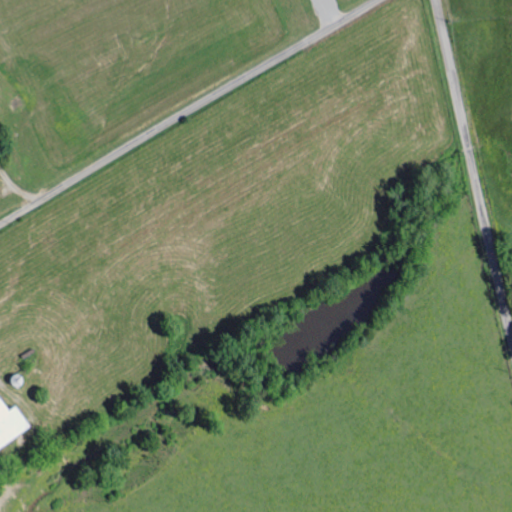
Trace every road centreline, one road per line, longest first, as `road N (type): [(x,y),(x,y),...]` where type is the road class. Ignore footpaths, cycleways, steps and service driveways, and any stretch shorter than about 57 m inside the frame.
road 1 (residential): [(0,224),(378,0)]
road 2 (residential): [(511,360),(431,0)]
